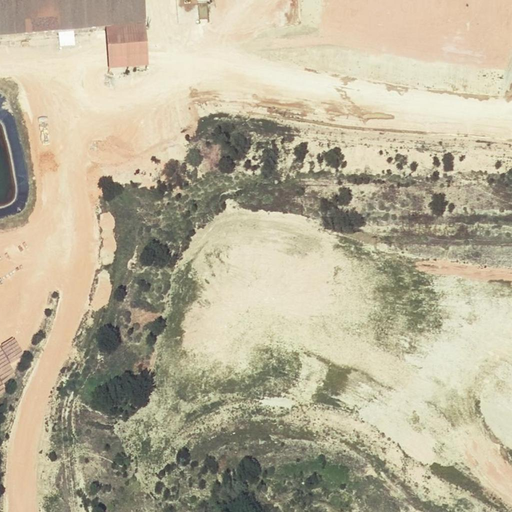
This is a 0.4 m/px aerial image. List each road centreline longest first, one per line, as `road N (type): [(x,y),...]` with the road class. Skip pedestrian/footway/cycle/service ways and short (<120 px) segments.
road 1 (track): [(68,80),(73,249),(66,306),(24,455),(20,511)]
road 2 (track): [(184,76),(242,96),(511,120)]
road 3 (track): [(0,64),(52,72),(105,110),(144,107),(184,76),(182,0)]
